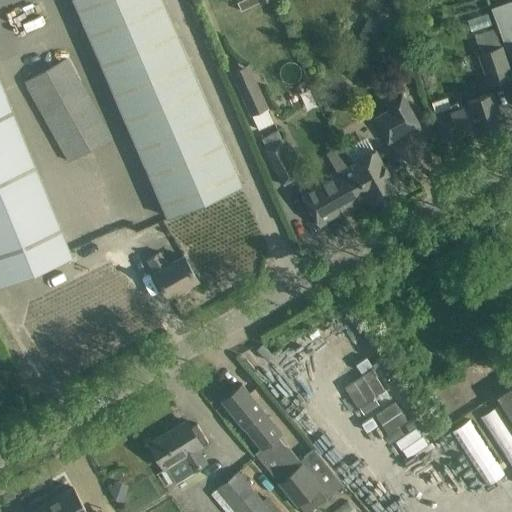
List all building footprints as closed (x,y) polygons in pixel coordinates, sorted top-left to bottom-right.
[(73,0),(168,217),(241,185),(160,0),(73,0)] [(388,20),(372,11),(362,29),(378,39),(388,20)] [(480,54),(490,85),(511,77),(511,75),(502,45),(501,46),(495,28),(474,35),(480,54)] [(69,162),(86,152),(111,138),(66,58),(24,81),(69,162)] [(231,72),(251,116),(269,107),(249,64),(231,72)] [(0,82),(0,286),(72,257),(0,82)] [(389,109),(375,116),(390,143),(420,126),(402,93),(401,93),(385,102),(389,109)] [(467,104),(451,109),(447,97),(431,103),(435,114),(434,114),(436,123),(443,142),(477,130),(477,132),(502,124),(496,105),(492,93),(466,101),(467,104)] [(273,142),(262,148),(275,172),(283,187),(301,177),(292,162),(296,160),(289,148),(278,153),(273,142)] [(372,202),(373,202),(370,196),(371,196),(360,177),(365,174),(360,165),(354,168),(351,163),(349,161),(340,145),(326,153),(337,173),(300,193),(319,226),(369,197),(372,202)] [(370,196),(373,202),(397,189),(389,174),(394,172),(388,161),(384,163),(376,147),(349,161),(351,163),(354,168),(360,165),(365,174),(360,177),(371,196),(370,196)] [(154,273),(168,297),(197,280),(183,256),(167,266),(159,252),(147,259),(155,273),(154,273)] [(371,352),(332,373),(357,421),(397,400),(371,352)] [(310,511),(314,509),(344,484),(314,448),(300,460),(280,437),(283,435),(270,420),(263,411),(263,410),(254,399),(241,384),(221,400),(234,416),(243,427),(243,426),(251,436),(262,449),(256,454),(279,481),(277,483),(297,507),(300,505),(305,511),(310,511)] [(511,420),(511,386),(496,397),(511,420)] [(511,432),(495,406),(479,416),(511,466),(511,432)] [(505,475),(469,420),(452,431),(488,486),(505,475)] [(207,442),(196,424),(190,428),(186,422),(149,444),(160,461),(164,468),(165,468),(174,481),(205,462),(197,448),(207,442)] [(280,511),(262,490),(258,493),(239,470),(211,494),(225,511),(280,511)] [(57,497),(58,498),(33,511),(86,511),(72,488),(57,497)] [(355,511),(347,501),(333,511),(355,511)]
